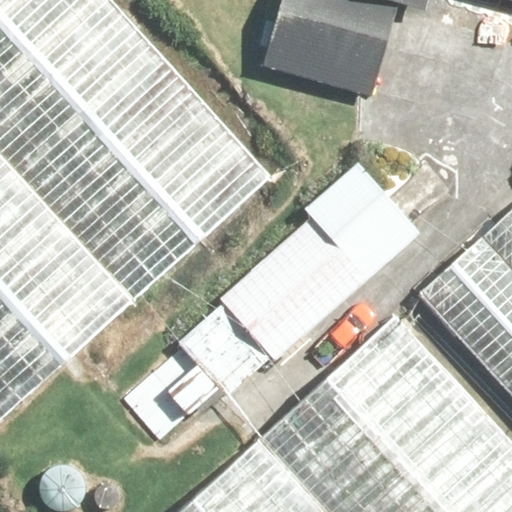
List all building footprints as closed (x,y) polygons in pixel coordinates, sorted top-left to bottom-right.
[(0,0),(0,374),(254,141),(123,0),(0,0)] [(509,0),(284,0),(268,66),(379,95),(402,6),(429,13),(432,0),(509,0)] [(306,211),(312,218),(179,340),(183,346),(121,402),(160,445),(223,387),(233,399),(417,231),(356,165),(306,211)] [(511,211),(418,296),(511,402),(511,211)] [(511,511),(511,426),(389,292),(146,511),(511,511)]
